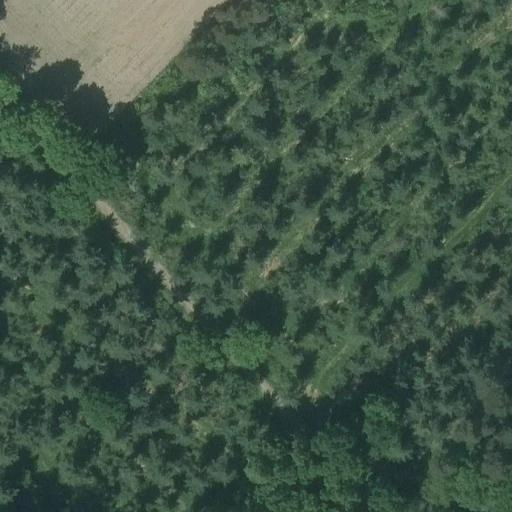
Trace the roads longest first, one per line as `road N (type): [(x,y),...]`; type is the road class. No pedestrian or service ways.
road 1 (track): [(0,112),(295,451)]
road 2 (track): [(295,451),(304,463),(478,511)]
